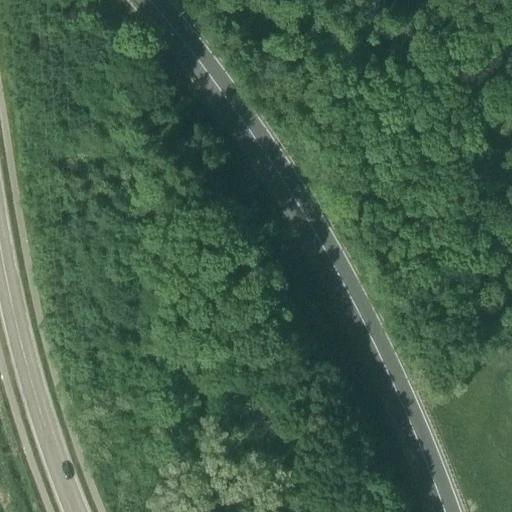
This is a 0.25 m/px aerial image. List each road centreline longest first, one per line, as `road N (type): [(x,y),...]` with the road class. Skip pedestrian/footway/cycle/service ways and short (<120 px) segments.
road 1 (motorway): [(156,0),(291,180),(381,347),(451,511)]
road 2 (secondary): [(75,511),(0,246)]
